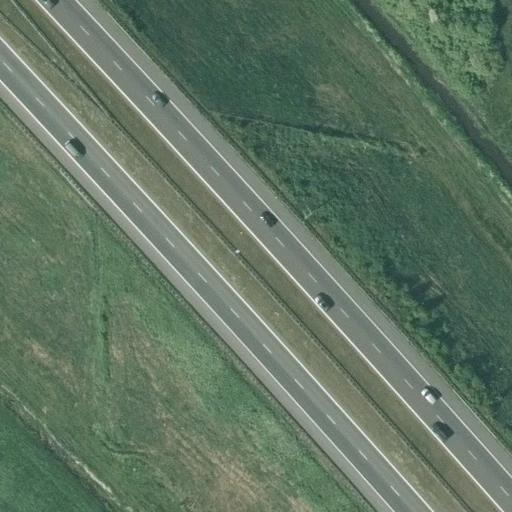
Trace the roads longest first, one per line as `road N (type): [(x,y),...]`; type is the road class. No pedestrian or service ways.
road 1 (motorway): [(511,490),(278,225),(59,0)]
road 2 (motorway): [(0,64),(404,511)]
